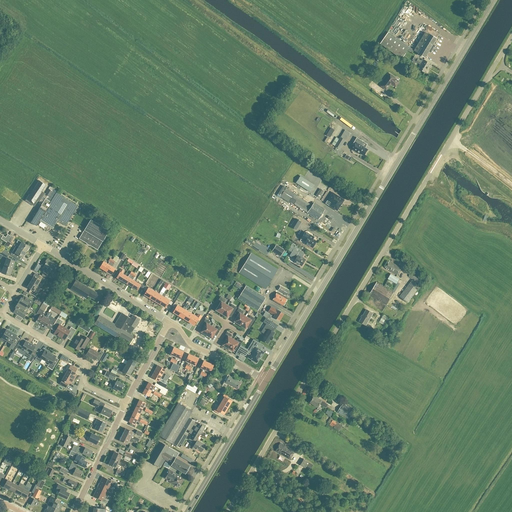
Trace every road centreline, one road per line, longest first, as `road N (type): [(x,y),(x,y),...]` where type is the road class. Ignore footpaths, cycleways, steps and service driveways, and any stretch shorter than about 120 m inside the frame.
road 1 (unclassified): [(227,511),(511,36)]
road 2 (tertiary): [(265,380),(493,0)]
road 3 (residential): [(125,403),(83,383),(85,362),(2,313)]
road 4 (tertiary): [(187,511),(265,380)]
road 5 (unclassified): [(169,322),(43,245)]
road 6 (residential): [(74,511),(125,403)]
